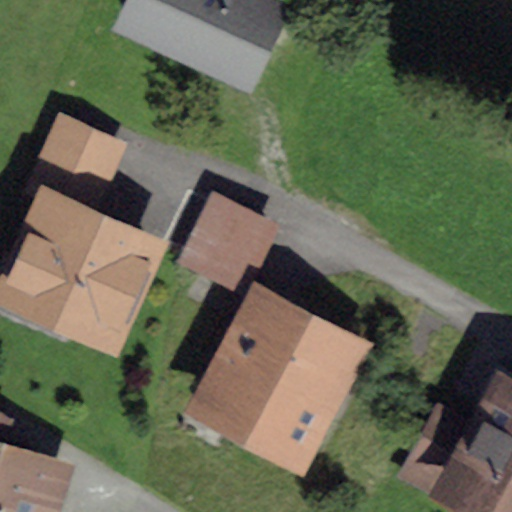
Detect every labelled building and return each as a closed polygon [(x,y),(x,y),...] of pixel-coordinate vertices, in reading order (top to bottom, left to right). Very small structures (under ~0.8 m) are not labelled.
[(151,0),(136,34),(239,82),(270,15),(237,0),(151,0)] [(49,196),(93,217),(122,155),(57,125),(20,205),(40,215),(49,196)] [(49,196),(40,215),(0,301),(0,304),(119,360),(169,252),(93,217),(49,196)] [(239,303),(272,237),(208,205),(175,271),(239,303)] [(184,415),(297,479),(370,350),(257,286),(184,415)] [(444,508),(452,511),(511,511),(511,386),(507,384),(444,508)] [(0,511),(36,511),(54,457),(0,440),(0,511)]
